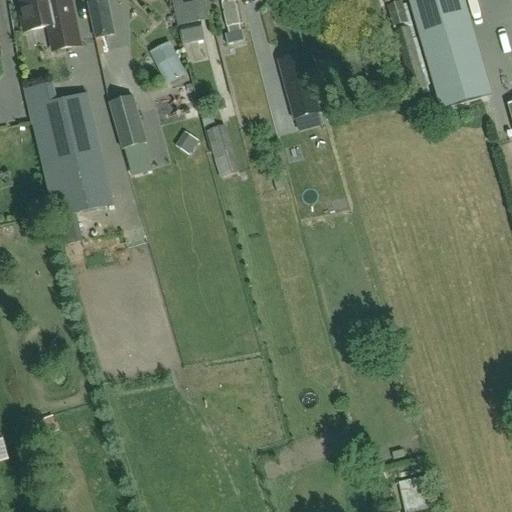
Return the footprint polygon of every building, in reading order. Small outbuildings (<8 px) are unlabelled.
[(20,13),(24,32),(48,28),(53,52),(79,46),(69,0),(20,0),(23,13),(20,13)] [(221,0),(223,5),(222,5),(227,28),(228,28),(229,34),(225,35),(228,46),(245,42),(242,31),(241,31),(240,25),(235,2),(239,1),(238,0),(221,0)] [(410,0),(443,110),(491,96),(462,0),(410,0)] [(113,36),(106,1),(88,5),(95,40),(113,36)] [(393,28),(407,24),(401,3),(387,7),(393,28)] [(216,4),(186,4),(185,20),(215,20),(216,4)] [(184,46),(204,42),(200,24),(180,28),(184,46)] [(410,30),(395,34),(412,92),(427,88),(410,30)] [(156,63),(167,86),(186,76),(174,54),(156,63)] [(306,55),(278,62),(286,97),(293,123),(321,116),(316,97),(306,55)] [(54,222),(61,249),(65,248),(73,246),(81,244),(83,243),(77,215),(115,206),(103,157),(88,95),(58,101),(53,84),(24,91),(54,222)] [(120,150),(144,144),(131,98),(108,104),(120,150)] [(206,133),(214,161),(220,180),(240,173),(234,155),(226,127),(206,133)] [(197,137),(190,152),(201,157),(208,142),(197,137)] [(403,501),(405,511),(437,511),(437,509),(432,488),(429,489),(426,477),(399,483),(403,501)]
